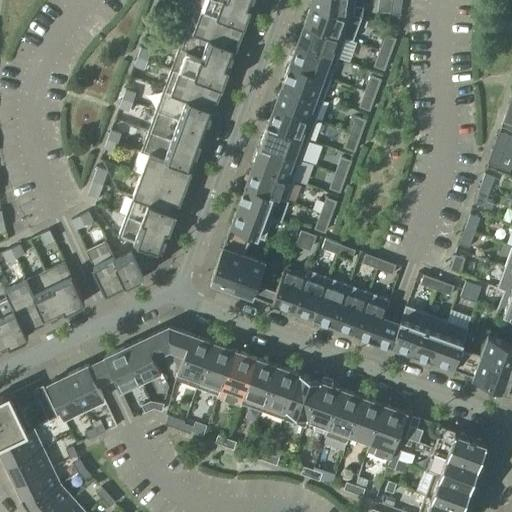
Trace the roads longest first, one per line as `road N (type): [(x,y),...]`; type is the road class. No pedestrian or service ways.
road 1 (residential): [(178,294),(511,420)]
road 2 (residential): [(283,0),(178,294)]
road 3 (residential): [(0,380),(178,294)]
